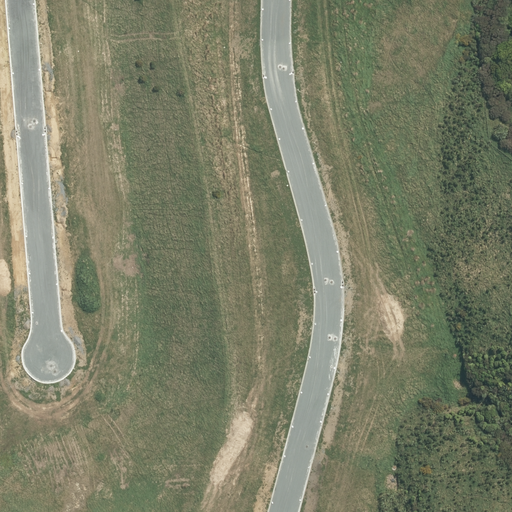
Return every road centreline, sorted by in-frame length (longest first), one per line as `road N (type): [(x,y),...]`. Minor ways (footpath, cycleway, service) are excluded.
road 1 (unknown): [(283,511),(321,365),(328,297),(280,94),(275,0)]
road 2 (unknown): [(48,357),(21,0)]
